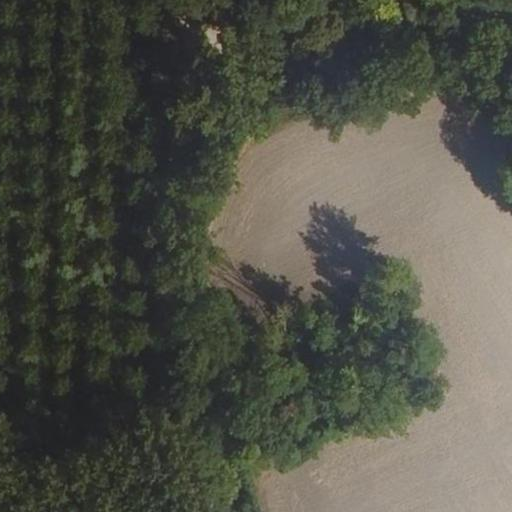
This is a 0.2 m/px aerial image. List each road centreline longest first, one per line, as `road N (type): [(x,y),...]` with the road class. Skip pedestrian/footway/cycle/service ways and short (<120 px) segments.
road 1 (track): [(209,511),(192,480),(163,342),(186,84)]
road 2 (track): [(511,33),(186,84)]
